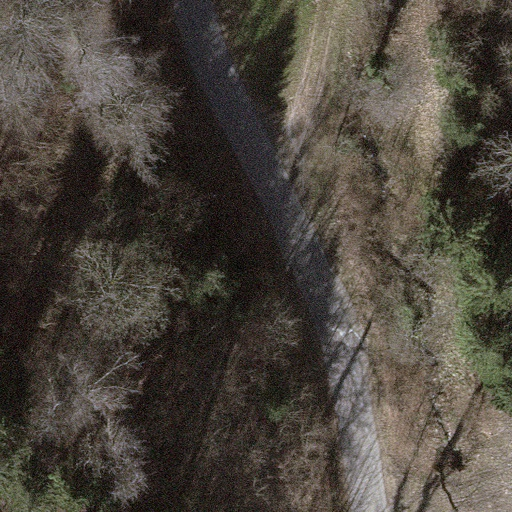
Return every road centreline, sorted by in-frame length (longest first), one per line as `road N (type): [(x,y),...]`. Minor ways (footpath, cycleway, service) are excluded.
road 1 (tertiary): [(191,0),(211,73),(329,334),(368,511)]
road 2 (track): [(327,0),(282,231)]
